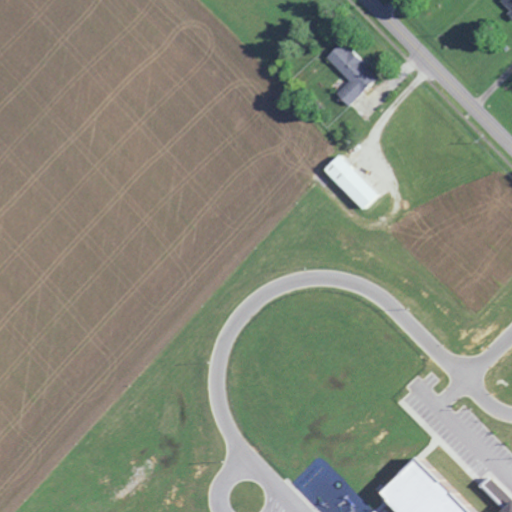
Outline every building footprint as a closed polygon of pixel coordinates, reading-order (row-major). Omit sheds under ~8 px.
[(511,0),(498,0),(499,0),(511,14),(511,0)] [(336,94),(347,106),(377,78),(343,41),(326,57),(349,82),(336,94)] [(404,150),(415,136),(406,128),(394,142),(404,150)] [(322,170),(363,212),(378,197),(338,155),(322,170)] [(468,511),(413,456),(377,491),(397,511),(468,511)] [(511,511),(511,499),(511,498),(497,511),(496,511),(511,511)]
